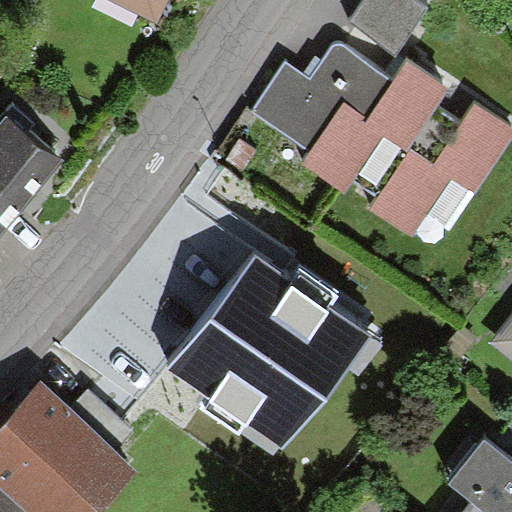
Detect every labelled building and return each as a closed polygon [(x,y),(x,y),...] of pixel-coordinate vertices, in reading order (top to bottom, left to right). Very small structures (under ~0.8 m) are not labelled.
[(159,0),(124,0),(153,13),(159,0)] [(415,6),(405,0),(366,0),(354,18),(390,42),(415,6)] [(277,70),(252,109),(444,230),(506,132),(470,110),(454,136),(422,115),(440,88),(402,64),(386,89),(329,53),(306,89),(277,70)] [(0,127),(0,248),(4,252),(90,140),(57,114),(29,150),(0,127)] [(369,334),(263,249),(169,364),(275,450),(369,334)] [(77,511),(117,466),(36,395),(0,436),(0,475),(42,511),(77,511)] [(511,511),(511,466),(479,442),(451,480),(470,494),(457,511),(511,511)]
